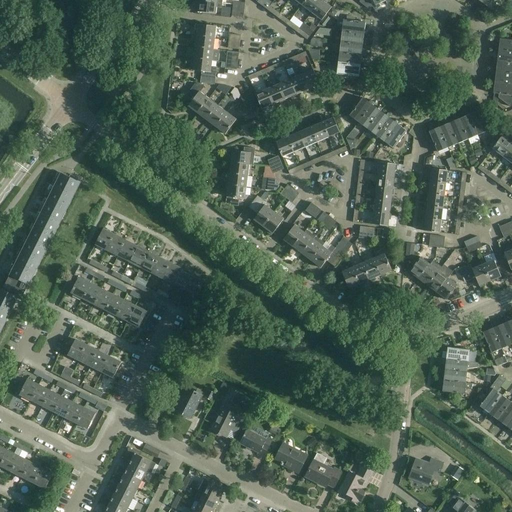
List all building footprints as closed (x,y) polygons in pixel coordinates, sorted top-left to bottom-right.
[(217,3),(218,2),(199,0),(198,8),(196,7),(195,12),(216,14),(217,8),(221,8),(222,3),(217,3)] [(262,0),(259,4),(266,9),(269,6),(263,1),(262,0)] [(312,13),(321,0),(305,0),(302,5),(312,13)] [(322,0),(321,0),(312,13),(322,21),(327,14),(331,8),(332,7),(322,0)] [(359,0),(359,2),(368,9),(369,8),(372,7),(370,0),(369,0),(359,0)] [(372,0),(375,5),(377,8),(380,7),(379,3),(385,1),(384,0),(372,0)] [(484,0),(482,2),(480,5),(483,8),(485,5),(491,9),(494,5),(498,0),(484,0)] [(221,8),(220,17),(226,17),(229,18),(230,8),(221,7),(221,8)] [(272,8),(269,11),(277,17),(279,13),(272,8)] [(331,8),(327,14),(333,18),(337,12),(331,8)] [(282,15),(279,19),(287,25),(289,22),(290,21),(282,15)] [(321,23),(322,25),(324,26),(330,19),(328,18),(326,16),(321,23)] [(342,31),(364,34),(367,34),(367,30),(364,30),(365,22),(355,21),(346,20),(343,20),(342,31)] [(292,23),(289,26),(297,32),(300,29),(299,28),(292,23)] [(196,36),(215,38),(217,27),(196,24),(195,28),(197,28),(196,36)] [(312,24),(308,29),(310,30),(313,32),(316,28),(312,24)] [(318,30),(315,34),(326,36),(327,29),(320,28),(318,30)] [(302,30),(299,34),(307,40),(310,36),(306,34),(302,30)] [(363,41),(364,34),(342,31),(341,42),(363,44),(363,45),(366,45),(366,41),(363,41)] [(214,50),(215,38),(196,36),(196,37),(194,36),(194,40),(196,41),(195,47),(214,50)] [(497,39),(497,43),(499,43),(499,50),(511,51),(511,40),(500,39),(497,39)] [(362,51),(363,45),(363,44),(341,42),(339,53),(361,55),(365,56),(365,52),(362,51)] [(214,50),(195,47),(195,48),(193,47),(192,51),(195,52),(194,59),(212,61),(214,50)] [(511,51),(499,50),(495,50),(495,53),(498,54),(497,61),(511,62),(511,51)] [(361,62),(361,55),(339,53),(338,63),(360,66),(363,66),(363,62),(361,62)] [(192,59),(191,63),(193,63),(192,71),(202,72),(211,73),(216,73),(217,67),(212,66),(212,61),(194,59),(192,59)] [(511,62),(497,61),(494,60),(494,64),(497,65),(496,71),(496,72),(511,73),(511,62)] [(359,73),(360,66),(338,63),(337,75),(359,77),(362,77),(362,73),(359,73)] [(301,74),(308,90),(320,85),(319,83),(315,74),(313,69),(301,74)] [(511,73),(496,72),(496,71),(493,71),(493,75),(495,75),(495,82),(511,84),(511,73)] [(257,72),(248,76),(250,80),(259,76),(257,72)] [(296,94),(308,90),(301,74),(290,79),(296,94)] [(285,99),(296,94),(290,79),(279,84),(285,99)] [(511,84),(495,82),(492,82),(491,86),(494,86),(493,93),(492,102),(497,106),(498,98),(510,107),(511,104),(511,84)] [(198,114),(209,99),(200,92),(203,87),(203,85),(195,84),(190,91),(189,99),(192,101),(188,106),(188,107),(187,108),(190,111),(192,109),(197,113),(198,114)] [(274,104),(285,99),(279,84),(267,89),(274,104)] [(262,109),(274,104),(267,89),(255,94),(262,109)] [(251,92),(246,94),(252,107),(246,110),(248,115),(259,110),(257,105),(251,92)] [(252,107),(246,94),(240,96),(246,110),(252,107)] [(372,104),(372,105),(374,102),(371,100),(369,102),(363,98),(349,116),(358,122),(372,104)] [(207,120),(218,105),(209,99),(198,114),(197,113),(196,115),(199,117),(200,116),(206,120),(207,120)] [(380,111),(381,111),(382,109),(379,107),(377,109),(372,105),(372,104),(358,122),(367,129),(380,111)] [(216,127),(227,112),(218,105),(207,120),(206,120),(205,122),(208,124),(209,123),(215,127),(216,127)] [(469,115),(478,135),(488,131),(487,128),(480,110),(479,111),(478,108),(474,109),(475,112),(470,114),(469,115)] [(386,115),(381,111),(380,111),(367,129),(376,135),(389,117),(389,118),(391,115),(388,113),(386,115)] [(216,127),(215,127),(214,129),(217,131),(219,130),(225,135),(236,119),(227,112),(216,127)] [(469,115),(470,114),(468,112),(465,113),(466,116),(459,119),(468,139),(478,135),(469,115)] [(459,119),(458,116),(454,118),(456,120),(449,123),(458,144),(468,139),(459,119)] [(322,122),(328,138),(340,132),(334,117),(322,122)] [(395,122),(389,118),(389,117),(376,135),(384,142),(392,132),(398,124),(400,122),(397,120),(395,122)] [(449,123),(448,120),(445,122),(446,125),(440,127),(439,127),(448,148),(458,144),(449,123)] [(317,142),(328,138),(322,122),(310,127),(317,142)] [(403,128),(398,124),(392,132),(384,142),(394,149),(396,146),(401,139),(407,131),(408,128),(405,126),(403,128)] [(439,127),(440,127),(438,124),(434,126),(436,129),(429,132),(438,152),(448,148),(439,127)] [(305,147),(317,142),(310,127),(299,132),(305,147)] [(294,152),(305,147),(299,132),(287,137),(294,152)] [(346,139),(346,140),(349,145),(354,139),(349,134),(346,139)] [(502,136),(492,149),(502,156),(511,143),(502,136)] [(282,157),(294,152),(287,137),(276,142),(282,157)] [(401,139),(396,146),(400,148),(405,142),(401,139)] [(502,156),(502,157),(511,163),(511,162),(511,143),(502,156)] [(346,146),(336,150),(338,154),(347,150),(346,146)] [(231,162),(249,165),(253,165),(255,148),(244,147),(243,152),(232,151),(230,151),(229,155),(231,155),(231,162)] [(482,155),(480,149),(474,151),(476,157),(482,155)] [(273,158),(279,171),(284,169),(278,156),(273,158)] [(468,159),(471,165),(472,165),(476,163),(477,163),(474,156),(468,159)] [(273,174),(279,171),(273,158),(267,161),(273,174)] [(311,161),(302,165),(303,169),(313,165),(311,161)] [(249,165),(231,162),(229,162),(228,166),(230,167),(230,174),(248,176),(249,165)] [(378,175),(394,177),(396,164),(380,162),(378,175)] [(300,166),(290,170),(292,174),(301,170),(300,166)] [(483,166),(480,170),(488,176),(491,172),(483,166)] [(430,181),(446,183),(448,171),(431,169),(430,181)] [(61,173),(54,187),(70,195),(77,182),(70,178),(68,177),(61,173)] [(247,187),(248,176),(230,174),(227,174),(227,178),(229,178),(228,185),(247,187)] [(493,174),(490,178),(497,183),(500,180),(493,174)] [(393,189),(394,177),(378,175),(376,187),(393,189)] [(278,185),(276,180),(275,179),(269,178),(268,179),(267,190),(276,192),(280,187),(278,185)] [(445,196),(446,183),(430,181),(428,194),(445,196)] [(503,182),(500,185),(507,190),(510,187),(503,182)] [(247,187),(228,185),(226,185),(225,189),(227,190),(227,197),(245,199),(247,187)] [(284,189),(295,198),(299,194),(288,185),(284,189)] [(54,187),(48,199),(64,207),(70,195),(54,187)] [(391,201),(393,189),(376,187),(375,199),(391,201)] [(292,203),(295,198),(284,189),(281,194),(292,203)] [(443,208),(445,196),(428,194),(427,205),(443,208)] [(254,211),(263,200),(258,196),(249,207),(254,211)] [(48,199),(41,213),(57,221),(58,220),(64,208),(64,207),(48,199)] [(390,214),(391,201),(375,199),(373,212),(390,214)] [(263,227),(274,212),(265,205),(267,203),(263,200),(254,211),(258,214),(254,220),(252,222),(256,224),(257,222),(263,227)] [(315,218),(321,210),(311,203),(305,211),(315,218)] [(442,220),(443,208),(427,205),(425,218),(442,220)] [(274,212),(263,227),(269,232),(268,233),(271,236),(272,234),(284,219),(274,212)] [(321,223),(327,215),(324,212),(318,220),(321,223)] [(388,227),(390,214),(373,212),(372,225),(388,227)] [(41,213),(35,225),(51,233),(57,221),(41,213)] [(327,227),(333,219),(327,215),(321,223),(327,227)] [(440,233),(442,220),(425,218),(423,231),(440,233)] [(333,219),(327,227),(330,230),(336,221),(333,219)] [(501,232),(511,227),(511,221),(499,227),(501,232)] [(35,225),(28,239),(44,247),(51,233),(35,225)] [(293,247),(304,232),(295,225),(283,240),(282,242),(286,244),(287,243),(293,247)] [(511,227),(501,232),(504,238),(511,234),(511,227)] [(104,230),(96,245),(107,251),(115,235),(104,230)] [(302,254),(315,236),(306,230),(304,232),(293,247),(291,249),(295,251),(296,249),(302,254)] [(118,256),(126,241),(115,235),(107,251),(118,256)] [(311,261),(324,243),(315,236),(302,254),(300,256),(304,258),(305,256),(311,261)] [(466,247),(480,242),(477,236),(464,242),(466,247)] [(339,253),(348,242),(343,238),(335,248),(331,245),(328,250),(323,246),(324,244),(324,243),(311,261),(310,262),(313,265),(314,263),(321,268),(326,261),(331,264),(339,253)] [(28,239),(22,251),(38,259),(44,247),(28,239)] [(129,262),(137,247),(126,241),(118,256),(129,262)] [(339,253),(344,256),(352,245),(348,242),(339,253)] [(480,242),(466,247),(469,253),(482,247),(480,242)] [(137,247),(129,262),(141,268),(148,252),(137,247)] [(32,272),(38,259),(22,251),(15,264),(32,272)] [(148,252),(141,268),(152,273),(159,258),(148,252)] [(335,267),(344,256),(339,253),(331,264),(335,267)] [(374,258),(381,276),(382,277),(385,276),(385,274),(392,271),(385,253),(374,258)] [(419,279),(430,264),(420,257),(409,272),(408,274),(411,276),(412,275),(418,279),(419,279)] [(159,258),(152,273),(163,279),(171,264),(159,258)] [(363,262),(363,263),(370,280),(371,282),(375,280),(374,278),(381,276),(374,258),(363,262)] [(483,264),(490,281),(497,278),(498,280),(502,279),(501,277),(494,259),(486,263),(484,258),(481,260),(483,264)] [(428,286),(442,267),(433,260),(430,264),(419,279),(418,279),(417,281),(420,283),(422,281),(428,286)] [(353,267),(352,267),(359,285),(360,285),(361,286),(364,285),(364,283),(370,280),(363,263),(353,267)] [(26,283),(32,272),(15,264),(9,276),(11,277),(10,279),(25,286),(26,283)] [(99,264),(98,268),(107,273),(109,269),(100,264),(99,264)] [(174,285),(182,269),(171,264),(163,279),(174,285)] [(437,293),(448,278),(453,271),(444,264),(442,267),(428,286),(426,288),(429,290),(431,288),(437,293)] [(465,266),(464,266),(470,280),(471,279),(476,277),(479,286),(480,286),(480,288),(484,287),(483,284),(490,281),(483,264),(472,269),(470,264),(465,266)] [(459,267),(455,268),(458,277),(462,275),(465,281),(465,282),(470,280),(464,266),(459,269),(459,267)] [(352,267),(342,272),(349,289),(350,291),(354,289),(353,288),(359,285),(352,267)] [(182,269),(174,285),(186,291),(188,288),(194,276),(182,269)] [(114,271),(112,275),(121,279),(123,275),(114,271)] [(95,272),(93,276),(94,276),(103,281),(105,277),(96,272),(95,272)] [(74,275),(71,280),(72,280),(76,283),(71,293),(82,298),(90,283),(79,277),(75,275),(74,275)] [(123,275),(121,279),(121,280),(130,284),(132,280),(123,276),(123,275)] [(188,288),(186,291),(197,296),(201,289),(205,291),(209,284),(205,281),(194,276),(188,288)] [(0,285),(0,288),(15,297),(21,300),(26,290),(29,284),(26,283),(25,286),(10,279),(8,278),(7,282),(3,280),(0,285)] [(448,278),(437,293),(435,295),(439,297),(440,295),(446,300),(458,285),(448,278)] [(110,279),(108,283),(116,287),(118,283),(110,279)] [(136,282),(134,286),(143,291),(145,287),(136,282)] [(90,283),(82,298),(83,299),(94,304),(95,301),(101,289),(91,283),(90,283)] [(118,283),(116,287),(117,288),(126,292),(128,288),(119,284),(118,283)] [(145,287),(143,291),(144,291),(152,295),(154,291),(146,287),(145,287)] [(0,305),(8,310),(15,297),(0,288),(0,305)] [(94,304),(104,310),(112,294),(102,289),(101,289),(95,301),(94,304)] [(139,299),(141,295),(132,291),(130,294),(139,299)] [(450,299),(452,301),(470,293),(469,291),(465,293),(466,294),(460,296),(460,295),(450,299)] [(116,315),(123,300),(112,294),(104,310),(116,315)] [(166,302),(168,298),(159,294),(157,298),(166,302)] [(141,295),(139,299),(148,303),(150,300),(141,295)] [(168,298),(166,302),(175,307),(177,303),(168,298)] [(123,300),(116,315),(128,321),(128,320),(136,306),(123,300)] [(0,321),(2,323),(8,310),(0,305),(0,321)] [(188,313),(190,310),(181,305),(179,309),(188,313)] [(128,320),(128,321),(139,327),(147,312),(136,306),(128,320)] [(511,317),(508,318),(509,321),(503,324),(511,344),(511,343),(511,317)] [(503,324),(502,321),(498,323),(499,326),(493,328),(501,348),(511,344),(503,324)] [(493,328),(492,325),(488,327),(489,330),(483,333),(491,353),(501,348),(493,328)] [(477,336),(473,338),(476,346),(485,342),(481,334),(477,336)] [(76,339),(68,355),(79,360),(87,345),(76,339)] [(87,345),(79,360),(91,366),(99,351),(87,345)] [(447,359),(468,361),(469,350),(448,347),(448,348),(445,348),(444,351),(447,352),(447,358),(447,359)] [(102,372),(110,356),(99,351),(91,366),(102,372)] [(110,356),(102,372),(114,378),(122,362),(110,356)] [(443,358),(443,362),(446,363),(445,369),(467,372),(467,369),(477,367),(478,363),(469,361),(468,361),(447,359),(447,358),(443,358)] [(445,369),(442,369),(442,373),(445,373),(444,380),(465,383),(467,372),(445,369)] [(69,381),(71,377),(62,373),(60,376),(69,381)] [(44,374),(42,378),(43,378),(52,382),(54,379),(48,376),(45,374),(44,374)] [(489,413),(502,396),(497,391),(506,380),(500,375),(486,392),(489,394),(480,406),(478,409),(481,412),(483,409),(489,413)] [(71,377),(69,381),(78,386),(80,382),(71,377)] [(28,379),(20,395),(31,400),(38,384),(28,379)] [(441,380),(440,384),(443,384),(443,391),(464,394),(465,389),(471,389),(472,383),(471,383),(465,383),(444,380),(441,380)] [(58,381),(56,385),(65,389),(67,385),(58,381)] [(38,384),(31,400),(31,401),(43,406),(51,391),(39,385),(38,384)] [(92,392),(94,389),(85,384),(83,388),(92,392)] [(67,385),(65,389),(74,394),(76,390),(67,386),(67,385)] [(191,419),(202,396),(187,388),(175,410),(191,419)] [(94,389),(92,392),(101,397),(103,393),(94,389)] [(211,400),(215,393),(209,390),(205,397),(211,400)] [(51,391),(43,406),(54,412),(62,396),(51,391)] [(62,396),(54,412),(65,418),(73,402),(62,396)] [(498,419),(511,402),(502,396),(489,413),(487,415),(490,418),(492,415),(498,419)] [(89,397),(87,400),(88,401),(97,405),(99,401),(90,397),(89,397)] [(73,402),(65,418),(76,423),(84,407),(73,402)] [(506,426),(511,418),(511,403),(511,402),(498,419),(496,422),(498,424),(500,421),(506,426)] [(222,409),(212,429),(227,437),(227,436),(231,429),(232,427),(237,430),(238,430),(246,415),(239,412),(239,411),(224,404),(222,409)] [(245,405),(242,411),(247,414),(250,408),(245,405)] [(84,407),(76,423),(77,423),(88,429),(96,413),(84,408),(84,407)] [(272,424),(269,431),(278,436),(281,429),(272,424)] [(266,439),(248,429),(240,444),(259,453),(262,448),(267,451),(273,440),(267,437),(266,439)] [(2,435),(0,437),(0,438),(8,443),(10,439),(2,435)] [(313,438),(307,443),(310,448),(317,442),(313,438)] [(3,460),(0,466),(11,471),(19,455),(24,446),(15,441),(13,445),(17,447),(14,453),(8,450),(3,460)] [(299,474),(308,456),(283,444),(275,460),(281,463),(281,465),(283,466),(284,464),(289,467),(288,468),(299,474)] [(0,465),(0,466),(8,450),(0,445),(0,465)] [(157,458),(157,457),(160,452),(146,445),(143,451),(157,458)] [(19,455),(11,471),(22,477),(30,461),(25,458),(28,453),(31,454),(33,451),(24,446),(19,455)] [(131,463),(147,471),(151,473),(155,464),(138,455),(139,453),(129,448),(128,453),(134,456),(132,461),(131,463)] [(45,461),(47,457),(38,453),(36,457),(45,461)] [(334,470),(323,465),(326,459),(318,454),(306,477),(326,487),(327,485),(334,488),(342,473),(335,469),(334,470)] [(47,457),(45,461),(53,466),(55,462),(47,457)] [(131,463),(132,461),(124,457),(124,462),(129,465),(127,471),(126,472),(142,480),(147,471),(131,463)] [(440,472),(443,463),(431,458),(429,465),(416,460),(409,478),(429,485),(435,470),(440,472)] [(30,461),(22,477),(23,477),(34,483),(42,467),(31,461),(30,461)] [(365,489),(374,471),(363,465),(357,476),(350,472),(340,491),(348,495),(347,498),(357,503),(359,500),(360,501),(366,490),(365,489)] [(126,472),(127,471),(119,466),(118,472),(125,475),(122,480),(121,482),(137,490),(142,480),(126,472)] [(42,467),(34,483),(45,489),(53,472),(43,467),(42,467)] [(121,482),(122,480),(115,476),(114,481),(120,484),(117,489),(116,491),(133,499),(137,490),(121,482)] [(203,481),(199,490),(219,500),(224,491),(209,484),(210,482),(204,479),(203,481)] [(116,491),(117,489),(110,485),(109,490),(115,493),(113,499),(112,500),(128,508),(133,499),(116,491)] [(454,489),(445,501),(450,505),(459,493),(454,489)] [(198,490),(194,499),(199,502),(214,509),(219,500),(199,490),(198,490)] [(112,500),(113,499),(105,495),(105,499),(111,502),(108,508),(108,507),(107,509),(112,511),(126,511),(128,508),(112,500)] [(465,502),(459,498),(451,508),(456,511),(474,511),(476,510),(465,502)] [(199,502),(195,511),(197,511),(196,511),(213,511),(214,509),(199,502)] [(112,511),(107,509),(108,507),(100,503),(100,509),(106,511),(105,511),(112,511)]
